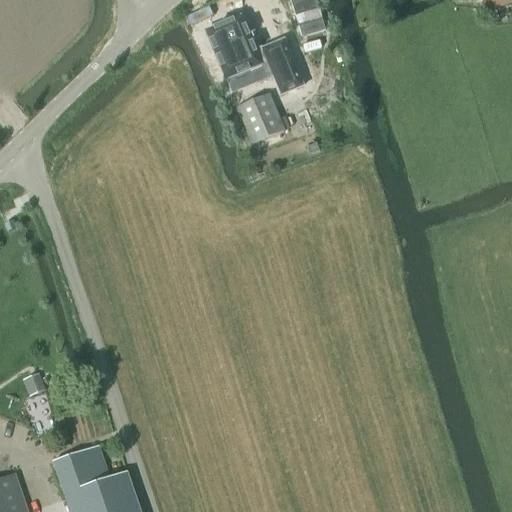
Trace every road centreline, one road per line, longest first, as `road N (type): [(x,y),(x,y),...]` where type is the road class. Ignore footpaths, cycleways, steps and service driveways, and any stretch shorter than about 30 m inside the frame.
road 1 (unknown): [(14,143),(139,511)]
road 2 (unclassified): [(0,158),(138,29)]
